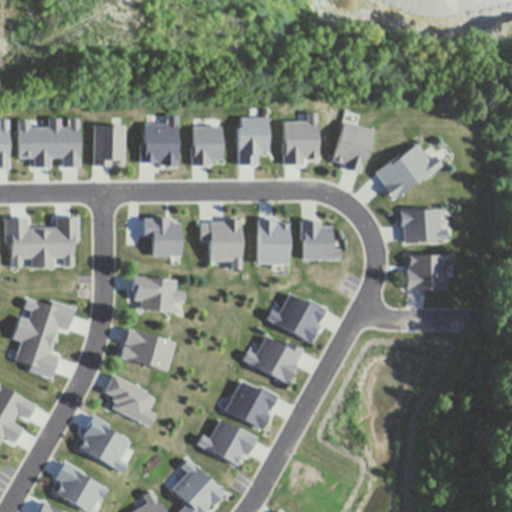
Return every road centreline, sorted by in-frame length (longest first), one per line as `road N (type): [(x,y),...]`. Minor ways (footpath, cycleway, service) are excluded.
road 1 (residential): [(357,218),(310,194),(273,191),(0,195)]
road 2 (residential): [(106,194),(90,364),(5,511)]
road 3 (residential): [(357,218),(377,260),(368,299),(246,511)]
